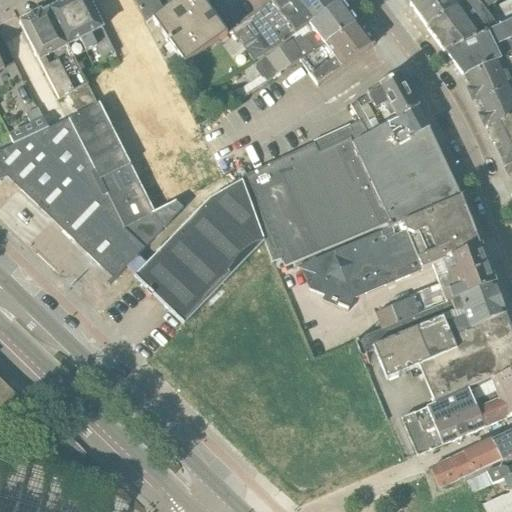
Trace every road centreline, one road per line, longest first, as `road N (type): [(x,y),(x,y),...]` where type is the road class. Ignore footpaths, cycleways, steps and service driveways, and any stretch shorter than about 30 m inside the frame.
road 1 (tertiary): [(220,491),(0,276)]
road 2 (residential): [(511,258),(459,129),(377,0)]
road 3 (tertiary): [(0,320),(196,511)]
